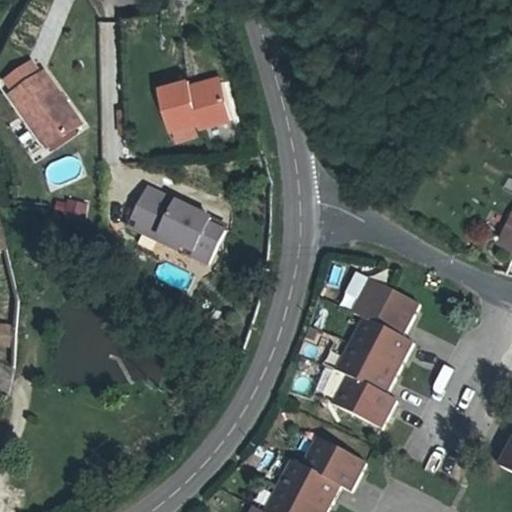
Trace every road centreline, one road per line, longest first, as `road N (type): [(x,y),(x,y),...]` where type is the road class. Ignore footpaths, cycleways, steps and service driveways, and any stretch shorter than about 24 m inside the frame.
road 1 (tertiary): [(152,511),(227,436),(260,384),(296,265),(301,202)]
road 2 (residential): [(500,296),(339,207),(301,202)]
road 3 (tertiary): [(301,202),(252,0)]
road 4 (residential): [(428,454),(500,296)]
